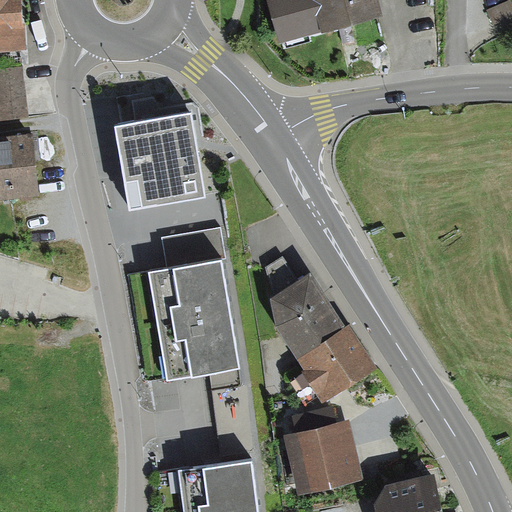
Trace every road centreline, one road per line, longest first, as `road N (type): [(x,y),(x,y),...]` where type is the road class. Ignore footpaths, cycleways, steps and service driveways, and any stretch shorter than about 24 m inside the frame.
road 1 (residential): [(93,33),(79,51),(68,101),(124,354),(137,511)]
road 2 (primary): [(274,139),(490,511)]
road 3 (tertiary): [(460,89),(350,103),(274,139)]
road 4 (primary): [(160,22),(232,82),(274,139)]
